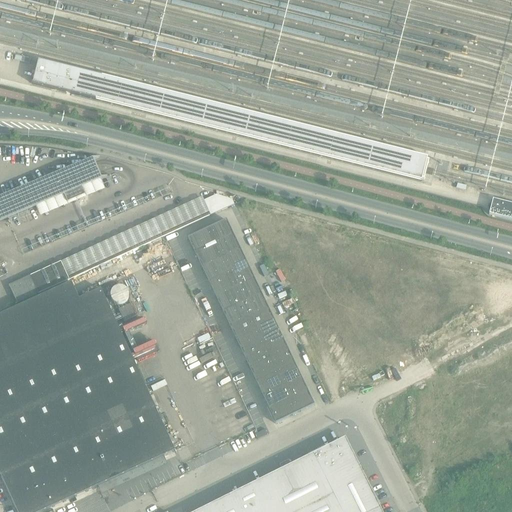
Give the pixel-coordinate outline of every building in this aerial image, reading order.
[(38,61),(32,85),(421,182),(423,174),(424,170),(427,158),(38,61)] [(99,181),(101,180),(99,175),(94,164),(92,160),(101,157),(100,156),(90,160),(89,160),(0,197),(0,222),(35,207),(64,195),(67,203),(85,195),(82,188),(99,181)] [(64,195),(35,207),(39,217),(105,189),(101,180),(99,181),(82,188),(85,195),(67,203),(64,195)] [(67,277),(60,262),(9,285),(18,304),(68,281),(164,237),(234,205),(232,200),(216,195),(204,201),(209,212),(67,277)] [(202,197),(60,262),(67,277),(209,212),(204,201),(202,197)] [(511,204),(493,200),(489,215),(511,220),(511,204)] [(275,424),(314,406),(226,221),(187,239),(275,424)] [(174,452),(101,290),(80,299),(79,300),(71,283),(19,307),(0,315),(0,476),(16,511),(42,511),(44,511),(74,498),(98,487),(163,457),(174,452)] [(112,302),(116,305),(120,305),(124,304),(127,302),(129,298),(128,294),(126,290),(123,287),(119,287),(115,288),(112,291),(110,294),(110,299),(112,302)] [(136,317),(131,305),(118,310),(124,323),(136,317)] [(381,511),(365,480),(364,481),(344,441),(331,447),(330,445),(196,511),(381,511)]
